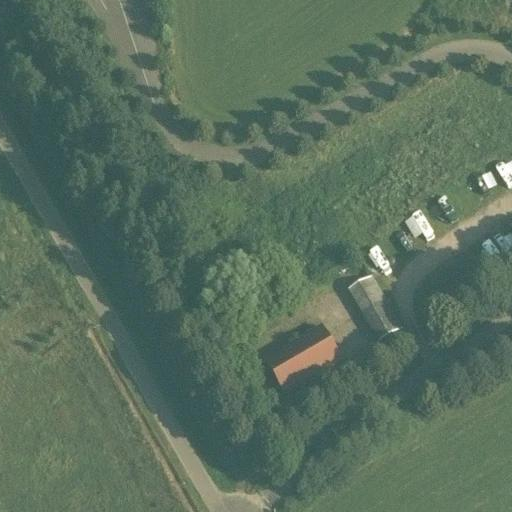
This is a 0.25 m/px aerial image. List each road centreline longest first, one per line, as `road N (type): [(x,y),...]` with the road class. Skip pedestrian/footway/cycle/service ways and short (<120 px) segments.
road 1 (residential): [(216,511),(106,321)]
road 2 (unclassified): [(106,321),(0,135)]
